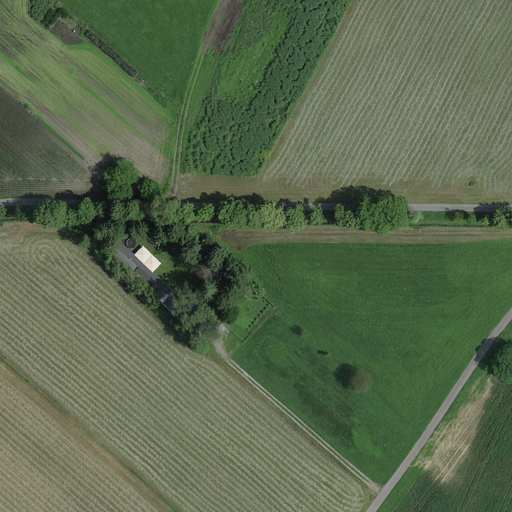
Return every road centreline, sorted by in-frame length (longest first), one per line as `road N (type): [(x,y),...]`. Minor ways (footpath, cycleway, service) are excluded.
road 1 (track): [(0,206),(511,211)]
road 2 (track): [(203,334),(386,494)]
road 3 (track): [(511,316),(372,511)]
